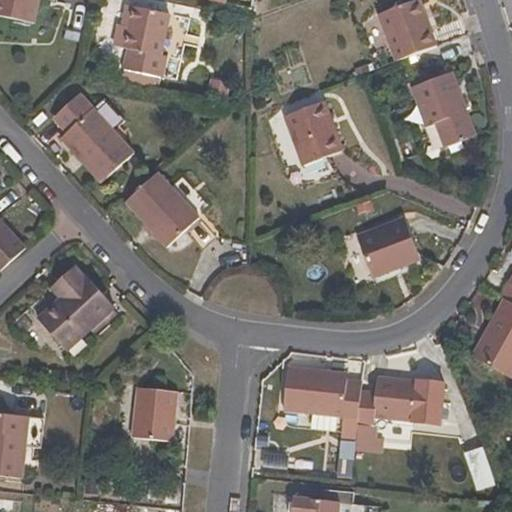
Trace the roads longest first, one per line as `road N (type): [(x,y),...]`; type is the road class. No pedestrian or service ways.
road 1 (residential): [(511,217),(480,279),(426,338),(379,360),(241,353)]
road 2 (residential): [(241,353),(175,327),(0,133)]
road 3 (unclassified): [(226,511),(241,353)]
